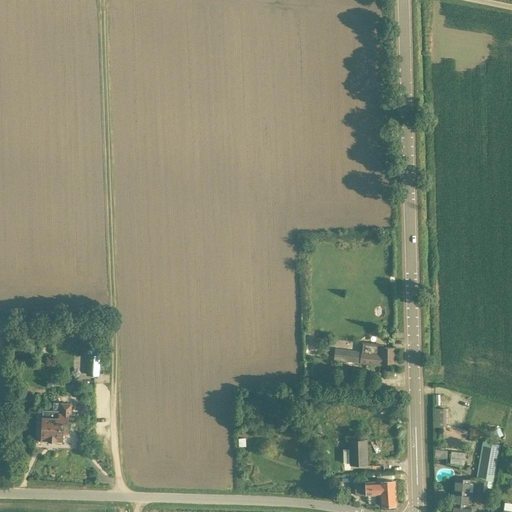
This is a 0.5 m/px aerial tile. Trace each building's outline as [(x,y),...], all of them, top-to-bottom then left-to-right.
[(91,338),(91,323),(76,323),(76,332),(83,332),(83,338),(91,338)] [(394,348),(382,347),(382,345),(361,343),(360,352),(335,349),(334,359),(361,362),(361,363),(381,365),(381,363),(394,363),(394,348)] [(88,355),(88,363),(88,373),(98,374),(99,356),(88,355)] [(41,425),(42,425),(42,440),(63,441),(63,428),(67,429),(67,432),(68,417),(71,417),(71,404),(62,403),(62,396),(56,396),(55,408),(61,408),(61,409),(43,409),(43,419),(41,419),(41,425)] [(435,426),(445,426),(445,407),(435,407),(435,426)] [(493,430),(496,438),(503,435),(500,427),(493,430)] [(493,494),(495,481),(501,445),(498,444),(498,441),(486,438),(485,442),(482,442),(476,478),(485,479),(483,492),(493,494)] [(350,464),(351,464),(367,464),(366,440),(349,440),(350,449),(350,463),(350,464)] [(451,450),(450,463),(464,465),(466,452),(451,450)] [(473,483),(469,483),(469,479),(456,478),(452,511),(475,511),(476,505),(471,504),(472,492),(473,483)] [(395,480),(355,482),(355,494),(376,494),(376,502),(381,502),(381,505),(393,505),(396,502),(395,480)] [(444,501),(444,489),(435,489),(436,501),(444,501)] [(511,511),(511,510),(511,502),(505,502),(504,511),(503,511),(511,511)]
